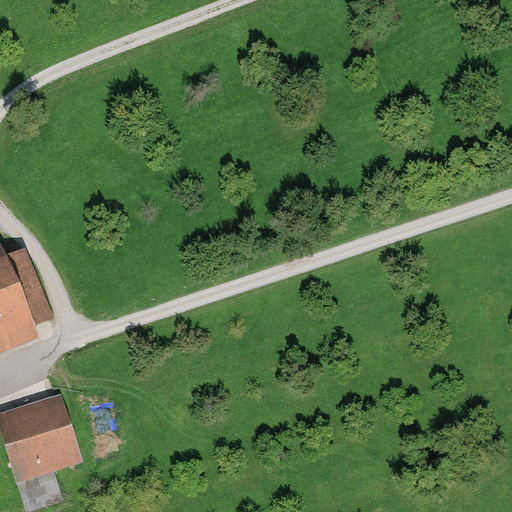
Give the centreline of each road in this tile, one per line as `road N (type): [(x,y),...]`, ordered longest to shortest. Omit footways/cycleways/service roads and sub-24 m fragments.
road 1 (track): [(511,198),(107,333)]
road 2 (track): [(242,0),(61,71),(0,113)]
road 3 (track): [(0,212),(37,253),(78,343)]
